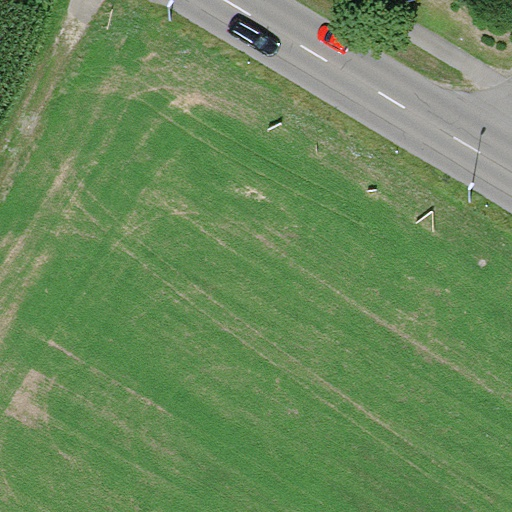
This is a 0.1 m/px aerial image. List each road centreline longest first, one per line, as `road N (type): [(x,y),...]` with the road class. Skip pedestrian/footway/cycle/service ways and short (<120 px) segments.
road 1 (primary): [(226,0),(511,170)]
road 2 (track): [(89,0),(0,157)]
